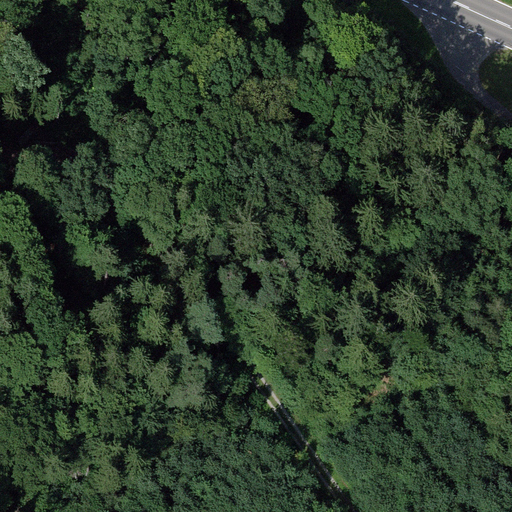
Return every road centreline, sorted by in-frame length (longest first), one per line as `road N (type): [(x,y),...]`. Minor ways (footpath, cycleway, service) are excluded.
road 1 (track): [(0,153),(106,206),(156,243),(352,511)]
road 2 (track): [(511,121),(485,97),(463,55),(460,2)]
